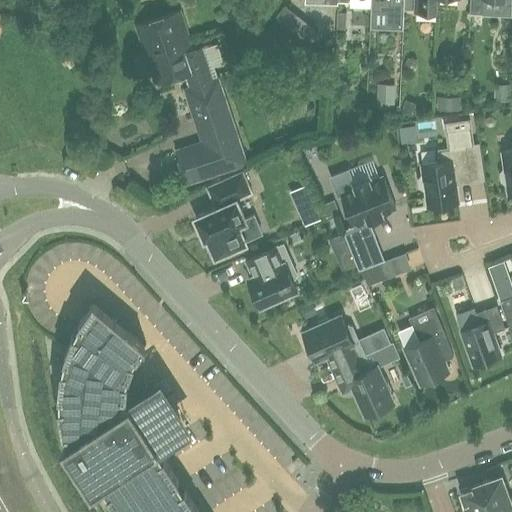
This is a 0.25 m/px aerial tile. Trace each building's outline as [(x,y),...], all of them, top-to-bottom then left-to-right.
[(337,0),(338,2),(350,2),(349,0),(371,0),(371,7),(371,9),(371,0),(337,0)] [(371,0),(371,9),(404,11),(404,0),(371,0)] [(404,0),(404,11),(404,9),(437,11),(437,0),(404,0)] [(437,0),(437,11),(438,11),(438,0),(470,0),(470,14),(470,0),(437,0)] [(470,0),(470,14),(482,15),(482,0),(470,0)] [(201,48),(192,51),(179,10),(135,25),(154,84),(185,74),(189,87),(184,89),(202,146),(176,155),(186,183),(245,164),(217,78),(211,80),(201,48)] [(397,85),(378,84),(376,107),(395,108),(397,85)] [(458,201),(456,184),(455,181),(458,177),(471,175),(466,146),(473,145),(469,120),(457,121),(458,129),(446,131),(449,148),(439,149),(440,157),(438,161),(422,163),(424,175),(421,175),(419,179),(420,187),(423,190),(426,189),(428,206),(443,204),(446,206),(453,205),(455,202),(458,201)] [(511,150),(503,151),(505,169),(503,169),(500,173),(501,181),(505,183),(507,183),(509,194),(511,193),(511,150)] [(246,239),(262,232),(254,215),(245,219),(237,200),(252,193),(242,169),(208,187),(215,203),(216,202),(218,206),(196,216),(205,238),(208,236),(209,238),(207,242),(211,251),(215,252),(216,254),(246,241),(246,239)] [(343,229),(350,247),(376,237),(369,221),(382,216),(383,216),(382,213),(395,207),(383,177),(370,182),(369,179),(355,184),(349,169),(331,176),(338,195),(342,193),(354,225),(343,229)] [(298,231),(289,235),(292,243),(301,239),(298,231)] [(248,278),(252,288),(254,292),(253,296),(256,302),(259,303),(261,306),(297,290),(292,279),(295,277),(297,273),(291,259),(283,263),(276,246),(247,259),(254,276),(248,278)] [(386,260),(385,260),(361,269),(368,284),(391,275),(386,260)] [(511,285),(503,260),(488,266),(500,300),(511,296),(511,285)] [(418,302),(434,295),(429,281),(412,287),(418,302)] [(511,296),(500,300),(511,329),(511,332),(511,296)] [(202,511),(159,446),(167,441),(167,440),(183,429),(155,386),(131,401),(130,400),(127,402),(127,400),(127,395),(128,380),(130,374),(135,361),(137,356),(146,344),(94,299),(78,322),(73,331),(64,357),(62,367),(59,394),(59,405),(63,432),(66,442),(63,445),(92,490),(102,483),(120,511),(202,511)] [(475,307),(456,313),(462,330),(474,364),(501,355),(492,332),(505,328),(497,305),(476,312),(475,307)] [(351,343),(359,340),(353,326),(349,324),(345,326),(341,315),(330,320),(327,318),(319,322),(318,325),(304,331),(305,334),(304,338),(307,344),(310,345),(316,359),(327,354),(333,368),(365,354),(357,357),(351,343)] [(453,356),(444,330),(439,333),(432,317),(415,325),(420,336),(418,341),(405,347),(421,383),(424,382),(427,383),(433,381),(435,377),(449,371),(444,360),(453,356)] [(181,319),(165,331),(182,352),(198,340),(181,319)] [(400,357),(393,341),(382,346),(390,362),(400,357)] [(365,354),(333,368),(344,391),(353,386),(366,414),(369,413),(372,414),(378,411),(379,408),(393,402),(390,393),(391,390),(387,382),(384,381),(377,365),(364,371),(358,358),(365,354)] [(297,475),(310,466),(304,456),(290,464),(297,475)] [(465,501),(469,511),(509,497),(501,476),(472,486),(461,490),(465,501)] [(511,511),(511,505),(509,497),(469,511),(511,511)]
